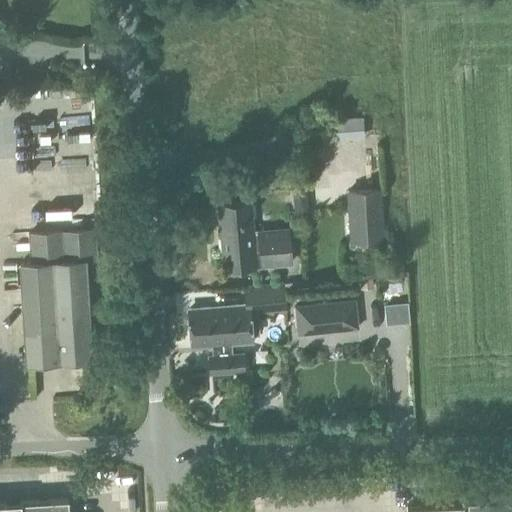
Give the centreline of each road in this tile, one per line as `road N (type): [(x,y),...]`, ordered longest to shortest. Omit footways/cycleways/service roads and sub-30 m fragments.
road 1 (unclassified): [(122,0),(162,450)]
road 2 (unclassified): [(162,450),(425,448)]
road 3 (unclassified): [(0,450),(162,450)]
